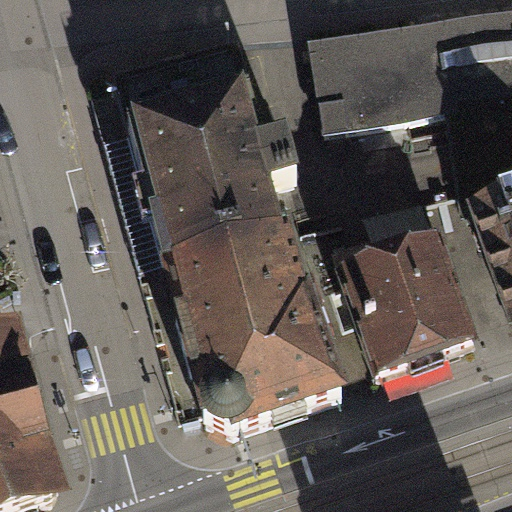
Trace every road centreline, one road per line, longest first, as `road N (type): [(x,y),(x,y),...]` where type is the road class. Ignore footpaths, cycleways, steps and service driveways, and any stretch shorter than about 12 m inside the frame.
road 1 (residential): [(13,37),(144,511)]
road 2 (secondary): [(511,397),(172,511)]
road 3 (residential): [(327,0),(13,37)]
